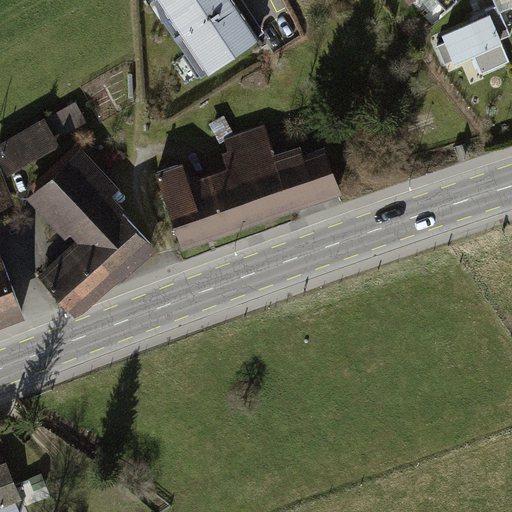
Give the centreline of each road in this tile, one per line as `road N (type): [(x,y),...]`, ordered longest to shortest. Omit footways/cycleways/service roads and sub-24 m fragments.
road 1 (primary): [(0,369),(511,185)]
road 2 (track): [(144,155),(139,183),(147,216),(183,300)]
